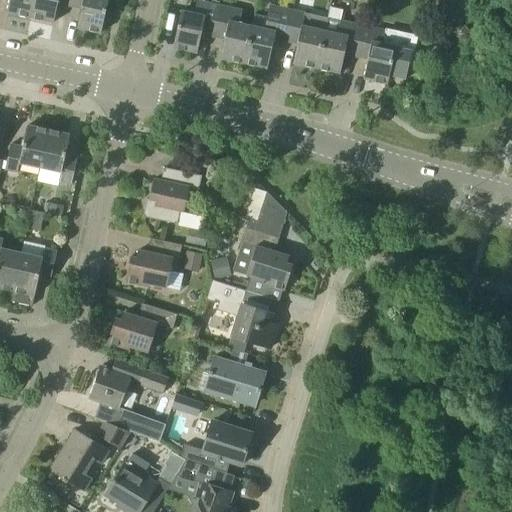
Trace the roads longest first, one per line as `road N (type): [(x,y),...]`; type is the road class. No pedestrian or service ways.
road 1 (residential): [(511,205),(126,91)]
road 2 (residential): [(65,349),(126,91)]
road 3 (residential): [(275,511),(285,449),(343,264)]
road 4 (residential): [(0,487),(35,429),(65,349)]
road 5 (residential): [(126,91),(0,62)]
